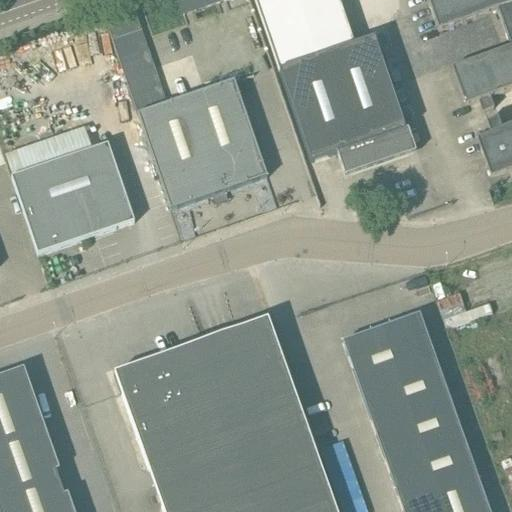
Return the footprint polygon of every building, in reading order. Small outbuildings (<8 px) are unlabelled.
[(174,0),(181,16),(223,0),(174,0)] [(408,132),(405,133),(374,42),(354,49),(337,0),(253,0),(279,75),(310,166),(337,156),(345,179),(416,155),(408,132)] [(511,0),(425,0),(438,33),(496,11),(510,50),(452,71),(465,108),(479,103),(483,114),(494,110),(490,99),(511,91),(511,126),(502,131),(498,120),(486,124),(490,134),(476,139),(486,165),(490,179),(511,171),(511,0)] [(106,22),(122,92),(153,84),(137,14),(106,22)] [(134,111),(163,101),(157,83),(128,93),(134,111)] [(234,84),(138,118),(170,213),(267,180),(234,84)] [(107,147),(11,181),(38,258),(134,225),(107,147)] [(401,511),(488,511),(419,317),(342,345),(401,511)] [(162,511),(335,511),(268,323),(114,377),(162,511)] [(59,473),(44,429),(24,372),(0,379),(0,511),(73,511),(68,497),(64,498),(56,474),(59,473)]
